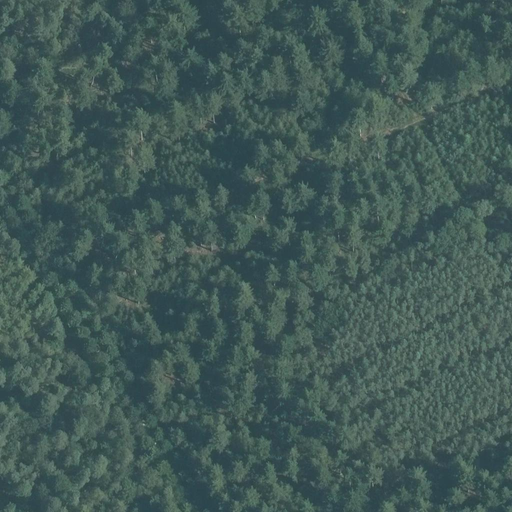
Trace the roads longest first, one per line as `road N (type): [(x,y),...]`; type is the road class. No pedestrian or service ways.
road 1 (track): [(0,276),(511,86)]
road 2 (track): [(511,278),(345,0)]
